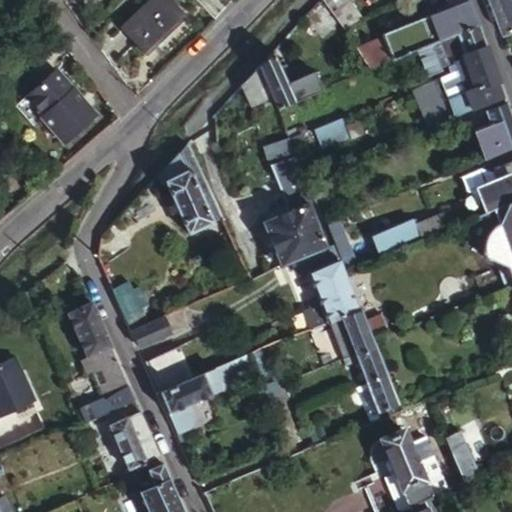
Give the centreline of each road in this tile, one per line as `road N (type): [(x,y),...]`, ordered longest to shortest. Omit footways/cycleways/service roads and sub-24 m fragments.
road 1 (residential): [(140,121),(80,236),(199,511)]
road 2 (residential): [(140,121),(0,235)]
road 3 (residential): [(258,0),(140,121)]
road 4 (residential): [(140,121),(42,0)]
